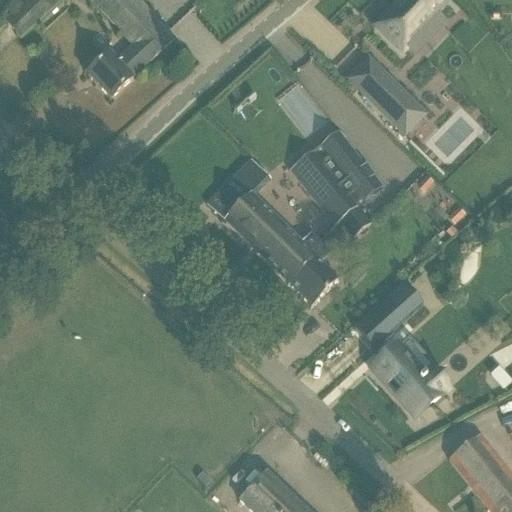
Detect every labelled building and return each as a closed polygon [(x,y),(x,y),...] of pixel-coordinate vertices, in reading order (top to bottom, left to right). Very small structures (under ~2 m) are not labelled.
[(28,0),(4,23),(20,40),(61,0),(28,0)] [(86,77),(110,103),(132,82),(131,81),(148,64),(149,65),(174,42),(134,0),(87,0),(133,48),(115,65),(107,56),(101,63),(86,77)] [(401,0),(397,0),(369,29),(401,60),(424,37),(431,43),(448,26),(438,17),(447,8),(439,0),(402,0),(401,0)] [(511,85),(497,70),(429,137),(449,157),(511,94),(511,85)] [(382,76),(361,97),(404,140),(425,118),(382,76)] [(321,166),(298,185),(334,230),(339,226),(352,242),(370,227),(357,211),(382,191),(337,135),(316,152),(325,163),(321,166)] [(233,182),(207,209),(311,311),(325,296),(337,284),(320,267),(331,256),(311,236),(300,246),(253,201),(233,182)] [(451,291),(440,303),(460,322),(487,292),(441,251),(426,269),(451,291)] [(403,286),(352,331),(371,352),(421,307),(403,286)] [(398,343),(365,372),(414,427),(452,394),(429,368),(424,373),(398,343)] [(496,366),(487,374),(500,389),(510,381),(496,366)] [(448,463),(486,511),(511,511),(511,479),(479,438),(448,463)] [(239,504),(246,511),(304,511),(266,475),(239,504)]
